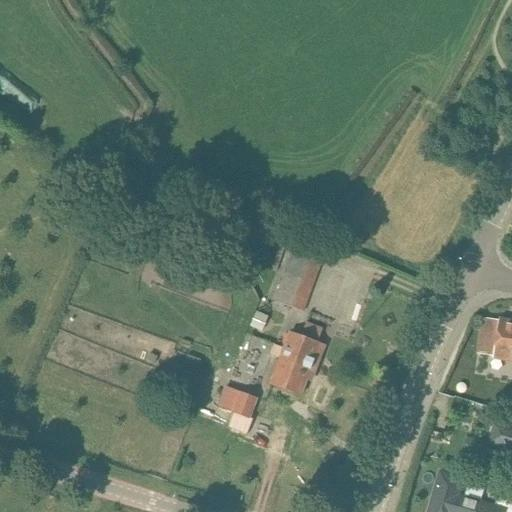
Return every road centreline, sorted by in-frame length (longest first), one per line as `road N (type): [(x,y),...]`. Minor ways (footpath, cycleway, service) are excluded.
road 1 (unclassified): [(372,511),(413,391),(471,268)]
road 2 (unclassified): [(185,511),(0,453)]
